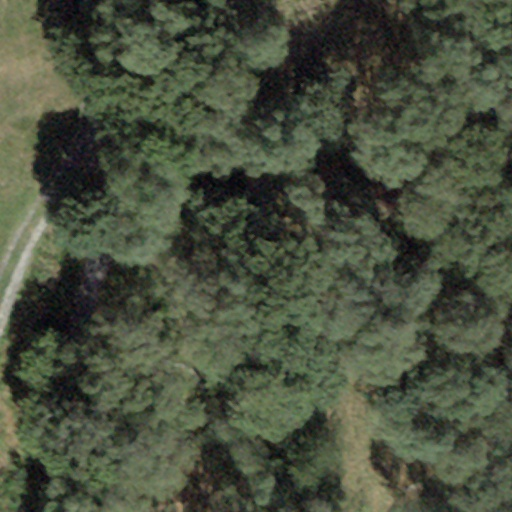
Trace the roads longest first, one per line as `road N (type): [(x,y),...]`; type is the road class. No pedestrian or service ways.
road 1 (track): [(41,511),(77,161),(105,72),(103,0)]
road 2 (track): [(77,161),(0,313)]
